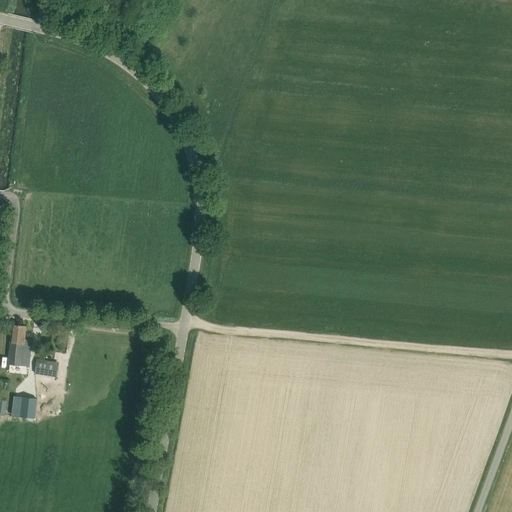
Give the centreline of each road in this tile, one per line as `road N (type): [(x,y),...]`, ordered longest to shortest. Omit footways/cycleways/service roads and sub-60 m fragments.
road 1 (tertiary): [(183,326),(201,213),(190,149),(175,119),(132,68),(101,48),(0,18)]
road 2 (track): [(183,326),(511,353)]
road 3 (unclassified): [(183,326),(11,309),(18,203),(0,195)]
road 4 (tertiary): [(151,511),(183,326)]
